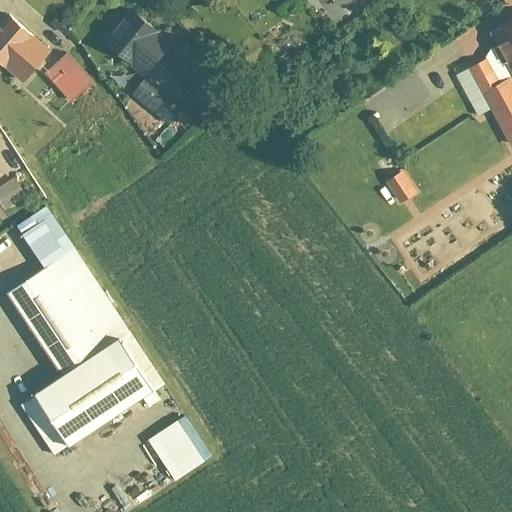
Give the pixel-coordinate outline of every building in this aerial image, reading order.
[(148,29),(115,5),(93,36),(125,59),(148,29)] [(511,79),(511,12),(484,28),(511,79)] [(36,46),(0,14),(0,73),(6,79),(36,46)] [(82,76),(54,47),(33,67),(60,96),(82,76)] [(511,109),(479,56),(460,68),(502,138),(511,131),(511,109)] [(173,96),(139,69),(120,92),(154,120),(173,96)] [(390,182),(406,205),(423,193),(408,170),(390,182)] [(152,378),(63,242),(0,282),(0,299),(46,371),(7,396),(31,433),(43,425),(54,441),(152,378)] [(181,481),(218,456),(190,415),(153,440),(181,481)]
